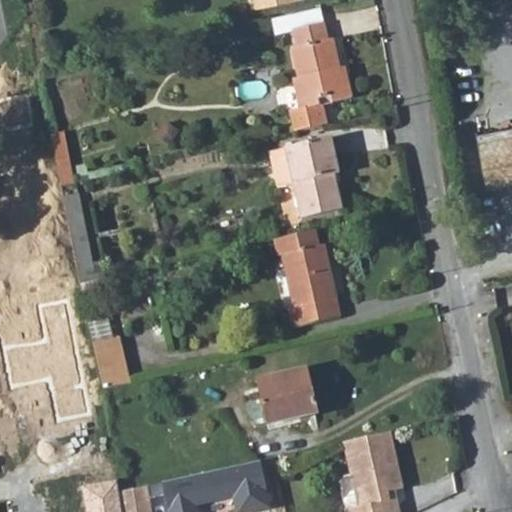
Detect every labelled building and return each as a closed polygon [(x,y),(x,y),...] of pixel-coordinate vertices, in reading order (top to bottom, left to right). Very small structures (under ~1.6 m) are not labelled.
[(323,23),(319,8),(271,19),(275,33),(293,30),(323,23)] [(327,40),(323,23),(293,30),(297,46),(291,47),(298,77),(293,78),(301,108),(290,112),(295,132),(324,125),(320,105),(318,98),(328,96),(331,102),(350,98),(343,74),(339,74),(331,39),(327,40)] [(318,98),(320,105),(331,102),(328,96),(318,98)] [(511,181),(511,126),(477,135),(487,187),(511,181)] [(51,135),(62,186),(73,184),(63,133),(51,135)] [(338,175),(329,138),(267,153),(275,189),(294,184),(303,218),(341,209),(333,176),(338,175)] [(80,284),(97,280),(105,279),(101,261),(92,262),(78,192),(63,195),(80,284)] [(319,245),(315,231),(273,240),(276,253),(282,256),(294,307),(290,308),(294,326),(339,316),(323,244),(319,245)] [(80,284),(82,295),(100,291),(97,280),(80,284)] [(89,329),(92,343),(111,339),(108,325),(89,329)] [(111,339),(92,343),(101,390),(130,383),(121,337),(111,339)] [(318,413),(308,370),(256,382),(267,425),(318,413)] [(403,488),(390,432),(342,442),(349,476),(353,475),(360,507),(346,510),(346,511),(400,511),(398,503),(389,499),(388,491),(396,489),(403,488)] [(265,474),(169,495),(173,511),(254,511),(272,508),(265,474)] [(121,491),(124,511),(153,511),(149,486),(121,491)] [(398,503),(396,489),(388,491),(389,499),(398,503)] [(81,497),(83,511),(119,511),(116,491),(81,497)]
